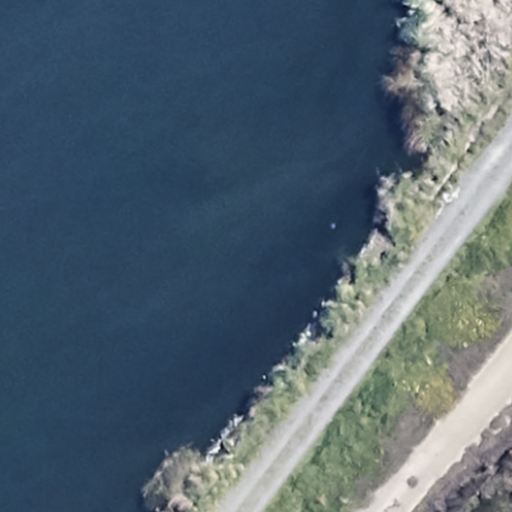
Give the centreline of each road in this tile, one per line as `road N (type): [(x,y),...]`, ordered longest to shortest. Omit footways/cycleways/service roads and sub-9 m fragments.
road 1 (track): [(511,136),(231,511)]
road 2 (track): [(511,372),(393,511)]
